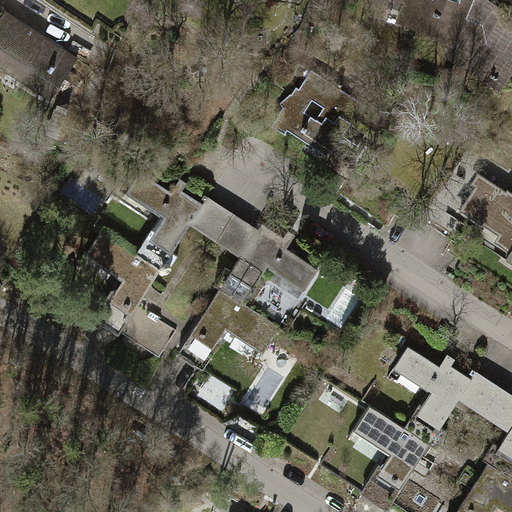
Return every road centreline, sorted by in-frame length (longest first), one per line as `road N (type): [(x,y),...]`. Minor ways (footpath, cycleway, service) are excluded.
road 1 (residential): [(316,511),(150,418),(0,319)]
road 2 (residential): [(215,155),(511,341)]
